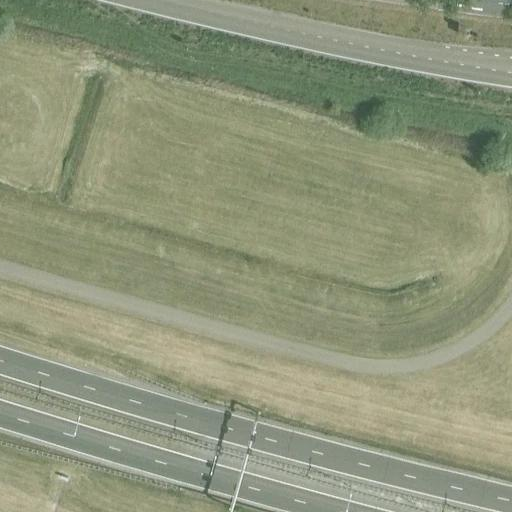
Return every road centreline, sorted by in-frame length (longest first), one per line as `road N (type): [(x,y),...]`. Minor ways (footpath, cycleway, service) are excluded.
road 1 (trunk): [(511,502),(0,361)]
road 2 (trunk): [(146,0),(511,73)]
road 3 (trunk): [(0,415),(336,511)]
